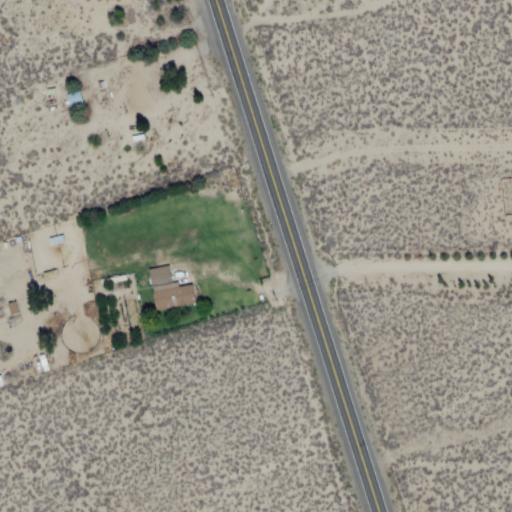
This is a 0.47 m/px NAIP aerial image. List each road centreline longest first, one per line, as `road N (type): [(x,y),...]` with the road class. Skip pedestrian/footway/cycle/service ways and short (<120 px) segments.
road 1 (primary): [(218,0),(378,511)]
road 2 (track): [(274,179),(382,155),(511,150)]
road 3 (track): [(304,274),(511,272)]
